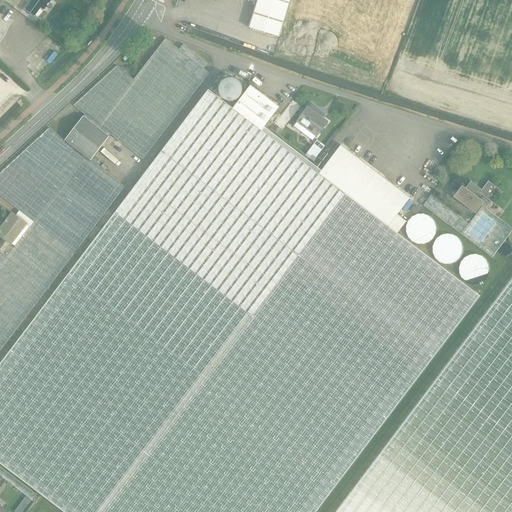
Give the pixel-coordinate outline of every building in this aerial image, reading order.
[(29,0),(31,1),(24,9),(33,16),(40,7),(43,10),(49,0),(29,0)] [(278,35),(287,0),(254,0),(247,26),(278,35)] [(0,350),(125,187),(98,166),(102,161),(94,155),(110,134),(142,159),(209,73),(203,68),(207,63),(183,44),(179,49),(165,39),(134,79),(116,66),(73,105),(84,114),(64,140),(49,128),(0,172),(0,195),(19,210),(33,222),(15,246),(6,257),(0,251),(0,350)] [(264,126),(279,107),(250,85),(233,108),(261,130),(264,126)] [(314,511),(479,295),(388,226),(410,197),(340,145),(321,170),(264,126),(261,130),(233,108),(208,89),(0,363),(0,463),(64,511),(314,511)] [(327,122),(307,107),(297,121),(316,136),(327,122)] [(280,115),(276,112),(269,120),(273,123),(280,115)] [(371,141),(371,140),(371,137),(370,135),(369,133),(366,131),(364,131),(362,130),(359,131),(357,131),(355,133),(352,136),(351,138),(351,140),(352,143),(353,147),(355,148),(356,149),(360,150),(362,150),(364,150),(367,148),(369,147),(370,145),(371,143),(371,141)] [(434,150),(442,154),(447,143),(439,139),(434,150)] [(474,201),(480,193),(491,202),(500,190),(488,181),(481,190),(470,181),(465,188),(462,185),(454,195),(458,198),(457,199),(468,208),(469,206),(473,209),(478,203),(474,201)] [(437,198),(440,193),(436,190),(432,195),(437,198)] [(431,195),(423,205),(491,257),(511,229),(511,228),(482,205),(469,224),(431,195)] [(0,229),(0,234),(15,246),(33,222),(19,210),(15,216),(12,214),(0,229)] [(397,215),(389,225),(398,232),(406,221),(405,221),(400,217),(397,215)] [(511,511),(511,278),(334,511),(511,511)] [(0,475),(32,500),(36,495),(0,467),(0,475)] [(15,511),(22,511),(30,501),(26,497),(15,511)]
